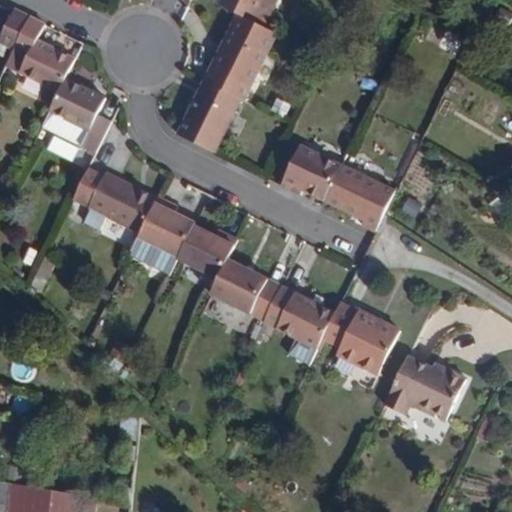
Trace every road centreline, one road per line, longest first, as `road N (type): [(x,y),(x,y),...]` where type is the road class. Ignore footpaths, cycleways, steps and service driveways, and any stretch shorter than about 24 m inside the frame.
road 1 (residential): [(337,239),(158,144),(144,115),(143,54)]
road 2 (residential): [(30,0),(143,54)]
